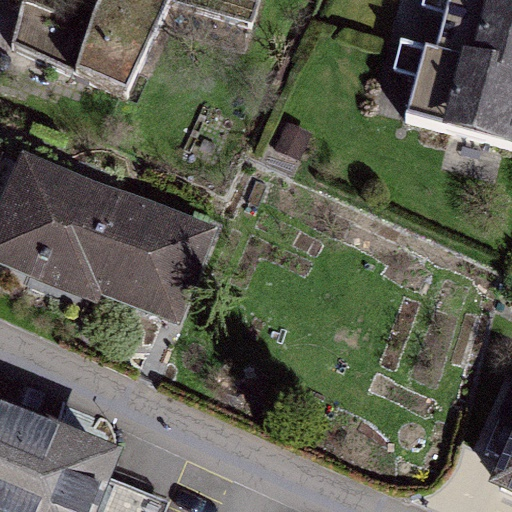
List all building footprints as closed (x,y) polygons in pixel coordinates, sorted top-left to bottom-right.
[(266,0),(98,0),(85,32),(29,7),(8,55),(130,109),(174,10),(248,42),(266,0)] [(511,0),(480,0),(463,59),(511,73),(511,0)] [(511,73),(463,59),(443,127),(511,146),(511,73)] [(220,242),(25,163),(0,226),(0,267),(180,340),(220,242)] [(128,465),(0,411),(0,511),(154,511),(157,506),(118,489),(128,465)] [(511,450),(493,495),(511,503),(511,450)]
